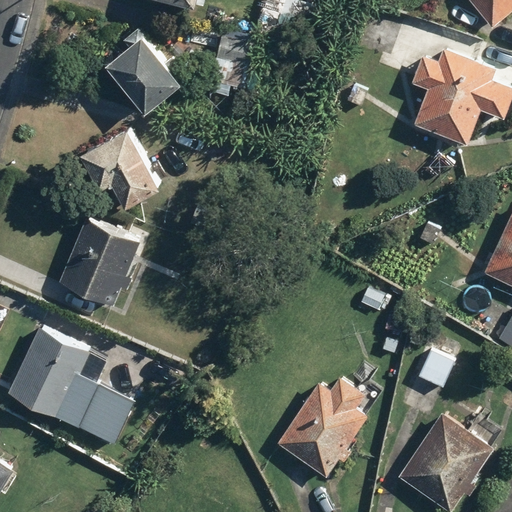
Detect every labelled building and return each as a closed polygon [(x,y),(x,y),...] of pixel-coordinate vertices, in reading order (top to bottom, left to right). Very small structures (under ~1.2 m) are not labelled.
[(511,12),(511,0),(480,0),(499,23),(511,12)] [(123,36),(130,44),(116,56),(154,103),(192,72),(153,25),(148,29),(141,21),(123,36)] [(237,25),(235,35),(223,32),(213,76),(251,86),(264,32),(237,25)] [(489,105),(511,112),(511,77),(500,73),(504,62),(447,43),(443,54),(421,47),(411,77),(433,84),(421,122),(477,141),(489,105)] [(121,180),(133,202),(170,182),(136,119),(88,146),(110,186),(121,180)] [(496,211),(473,201),(461,228),(484,238),(496,211)] [(136,286),(142,270),(133,267),(146,235),(91,213),(65,276),(124,300),(130,284),(136,286)] [(511,221),(488,268),(511,280),(511,221)] [(395,289),(363,274),(354,295),(386,310),(395,289)] [(399,301),(389,324),(396,327),(389,345),(401,350),(418,308),(399,301)] [(511,310),(497,302),(484,324),(502,335),(499,339),(511,346),(511,310)] [(428,322),(409,373),(450,388),(468,337),(428,322)] [(91,353),(39,328),(8,394),(115,444),(136,401),(80,375),(91,353)] [(149,373),(156,376),(145,402),(164,411),(176,385),(182,388),(190,370),(157,355),(149,373)] [(333,383),(323,377),(282,436),(333,472),(376,410),(366,403),(377,388),(345,366),(333,383)] [(511,387),(487,373),(477,390),(511,409),(511,387)] [(473,496),(486,478),(480,474),(503,439),(448,402),(402,471),(457,508),(467,492),(473,496)] [(161,436),(133,419),(121,441),(148,457),(161,436)] [(0,498),(22,463),(0,449),(0,498)]
